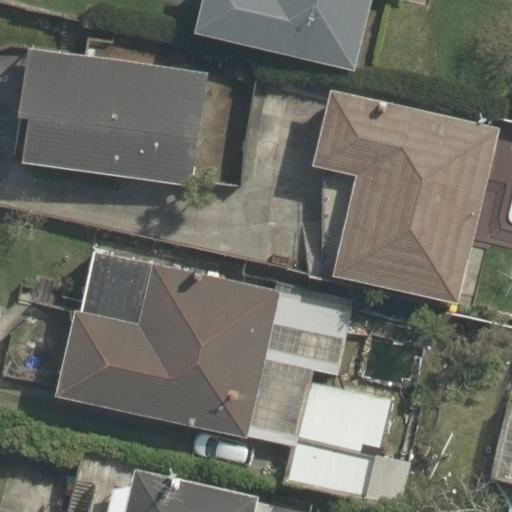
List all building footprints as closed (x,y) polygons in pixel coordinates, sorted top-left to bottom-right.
[(217,0),(207,40),(327,73),(343,77),(363,0),(217,0)] [(196,142),(232,147),(242,84),(206,79),(209,61),(24,32),(6,154),(190,182),(196,142)] [(332,277),(439,301),(482,111),(327,76),(307,162),(356,173),(332,277)] [(235,433),(272,284),(157,257),(143,316),(86,302),(64,392),(235,433)] [(318,383),(303,438),(373,458),(389,402),(318,383)] [(236,511),(242,487),(142,466),(131,511),(236,511)]
